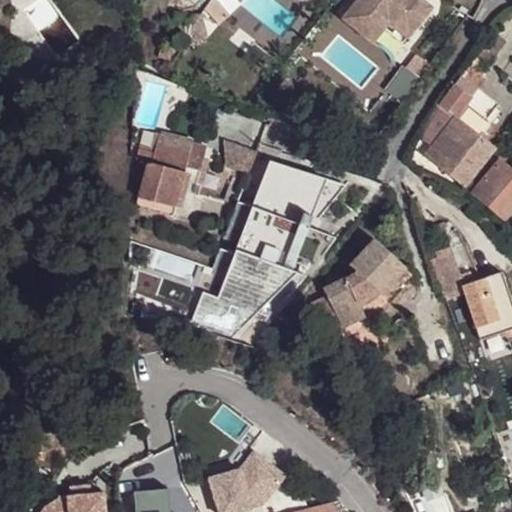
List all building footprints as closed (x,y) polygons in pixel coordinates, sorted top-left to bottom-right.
[(360,0),(344,20),(373,43),(384,30),(389,24),(409,39),(432,9),(419,0),(360,0)] [(234,21),(217,5),(207,15),(224,32),(234,21)] [(174,18),(180,43),(206,36),(200,12),(174,18)] [(389,24),(384,30),(403,45),(409,39),(389,24)] [(18,86),(34,86),(41,74),(2,53),(0,55),(0,69),(3,72),(18,86)] [(468,67),(456,85),(475,99),(488,82),(468,67)] [(405,70),(393,87),(409,98),(421,82),(405,70)] [(140,79),(136,123),(176,127),(180,83),(140,79)] [(431,121),(420,139),(434,149),(457,123),(475,99),(456,85),(441,109),(440,108),(431,121)] [(409,98),(393,87),(387,95),(403,106),(409,98)] [(465,187),(493,152),(478,140),(457,123),(434,149),(426,159),(465,187)] [(493,152),(505,137),(490,124),(478,140),(493,152)] [(179,191),(195,196),(206,151),(144,132),(138,152),(149,155),(138,197),(174,208),(179,191)] [(225,175),(249,184),(256,164),(233,155),(225,175)] [(504,221),(511,211),(511,172),(498,162),(472,196),(504,221)] [(241,203),(195,331),(256,344),(336,253),(312,242),(325,206),(266,185),(258,208),(241,203)] [(511,243),(511,224),(503,234),(511,243)] [(310,305),(323,329),(338,322),(339,325),(362,315),(357,303),(377,290),(391,304),(416,278),(376,240),(351,267),(359,273),(322,291),(325,297),(310,305)] [(446,262),(432,266),(445,301),(450,320),(470,312),(482,347),(500,340),(504,353),(511,350),(511,301),(508,291),(479,301),(475,291),(466,294),(456,266),(448,268),(446,262)] [(338,322),(323,329),(326,335),(363,318),(362,315),(339,325),(338,322)] [(500,340),(482,347),(486,360),(504,353),(500,340)] [(243,468),(212,478),(222,511),(235,511),(264,503),(291,475),(254,450),(243,468)] [(174,511),(173,491),(139,496),(139,511),(174,511)] [(45,509),(44,511),(109,511),(108,492),(77,495),(78,502),(65,504),(45,509)] [(451,511),(445,494),(414,504),(416,511),(451,511)] [(332,511),(326,498),(284,511),(332,511)]
